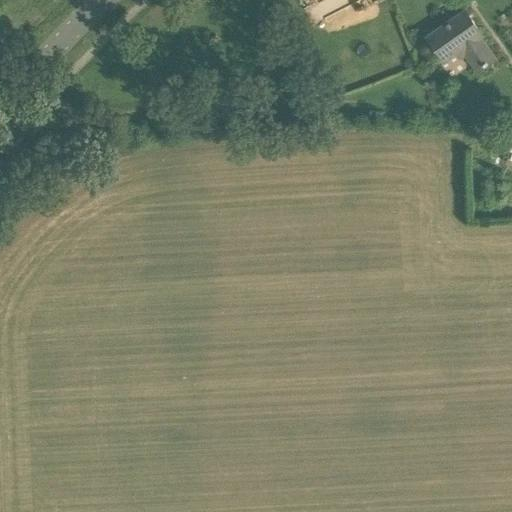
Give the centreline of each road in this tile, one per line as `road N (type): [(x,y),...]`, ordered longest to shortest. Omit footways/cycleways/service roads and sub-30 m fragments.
road 1 (track): [(339,107),(0,125)]
road 2 (tertiary): [(104,0),(0,114)]
